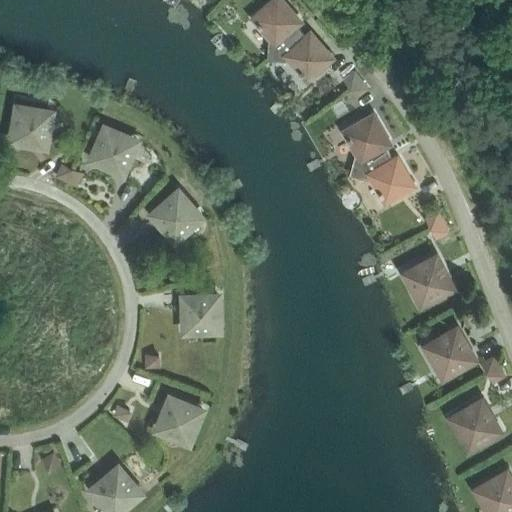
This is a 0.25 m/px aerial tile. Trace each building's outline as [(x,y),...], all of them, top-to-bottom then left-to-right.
[(269,0),(251,16),(270,38),(269,59),(281,59),(282,46),(301,29),(299,25),(304,20),(286,0),(269,0)] [(282,46),(281,59),(289,60),(307,82),(336,57),(311,28),(305,33),(301,29),(282,46)] [(350,86),(362,78),(356,69),(344,79),(350,86)] [(370,87),(362,78),(350,86),(358,96),(370,87)] [(51,111),(20,105),(14,137),(46,142),(51,111)] [(342,129),(356,153),(350,174),(363,177),(367,163),(389,151),(387,147),(394,143),(375,110),(342,129)] [(137,139),(107,126),(95,156),(124,168),(137,139)] [(367,163),(363,177),(370,179),(384,204),(418,185),(399,152),(392,155),(389,151),(367,163)] [(67,181),(73,167),(62,163),(56,177),(67,181)] [(73,167),(67,181),(78,185),(83,171),(73,167)] [(201,215),(180,190),(155,211),(176,236),(201,215)] [(431,227),(444,220),(439,210),(426,217),(431,227)] [(451,232),(444,220),(431,227),(437,239),(451,232)] [(459,287),(439,249),(400,269),(420,307),(459,287)] [(164,275),(155,266),(143,277),(153,286),(164,275)] [(219,326),(218,294),(186,295),(187,327),(219,326)] [(480,358),(459,320),(422,341),(443,379),(480,358)] [(146,368),(161,367),(161,352),(145,353),(146,368)] [(487,371),(500,364),(495,354),(482,362),(487,371)] [(507,375),(500,364),(487,371),(494,383),(507,375)] [(505,430),(484,392),(446,413),(468,451),(505,430)] [(160,426),(190,438),(202,408),(172,396),(160,426)] [(113,415),(128,421),(133,409),(118,403),(113,415)] [(61,462),(55,450),(42,457),(49,469),(61,462)] [(471,486),(486,511),(511,511),(511,468),(509,464),(471,486)] [(116,511),(140,491),(120,466),(95,487),(116,511)]
